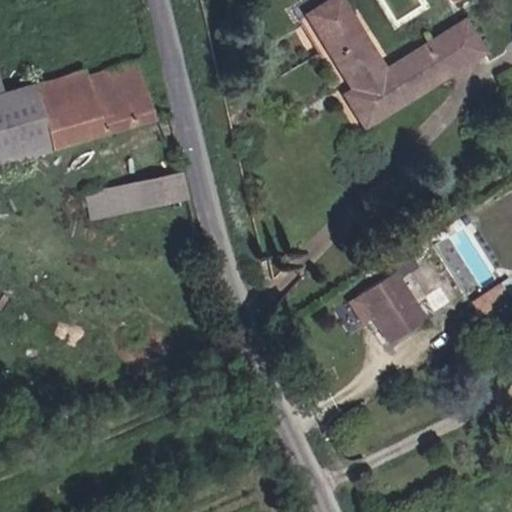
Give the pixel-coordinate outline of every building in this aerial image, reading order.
[(461,0),(451,0),(446,4),(453,14),(466,7),(461,0)] [(444,86),(431,64),(389,89),(383,79),(338,5),(310,22),(354,96),(344,102),(364,135),(444,86)] [(431,64),(444,86),(487,60),(468,29),(425,55),(431,64)] [(389,89),(431,64),(425,55),(383,79),(389,89)] [(38,90),(59,153),(155,120),(136,64),(63,89),(59,79),(36,87),(38,90)] [(0,136),(11,169),(59,153),(38,90),(0,103),(0,136)] [(112,217),(181,201),(174,174),(93,193),(97,212),(110,209),(112,217)] [(427,331),(396,282),(360,305),(373,324),(392,354),(427,331)] [(511,327),(511,305),(505,295),(476,313),(492,340),(511,327)] [(373,324),(360,305),(350,311),(362,330),(373,324)]
